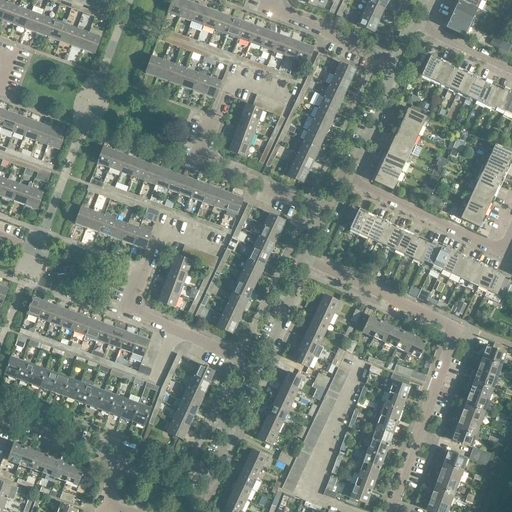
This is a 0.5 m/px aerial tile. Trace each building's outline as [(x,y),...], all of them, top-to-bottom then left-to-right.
[(185,1),(183,0),(171,0),(167,13),(179,17),(185,1)] [(338,2),(334,0),(330,9),(335,11),(338,2)] [(368,0),(367,2),(383,10),(387,0),(368,0)] [(458,0),(454,9),(472,18),(477,20),(482,11),(477,9),(458,0)] [(480,0),(458,0),(477,9),(480,0)] [(196,5),(185,1),(179,17),(190,21),(196,5)] [(367,2),(362,14),(378,21),(383,10),(367,2)] [(7,3),(1,19),(12,23),(18,7),(7,3)] [(208,9),(196,5),(190,21),(202,26),(208,9)] [(12,23),(24,28),(30,11),(18,7),(12,23)] [(30,11),(24,28),(36,32),(42,16),(41,15),(43,10),(33,7),(31,12),(30,11)] [(214,30),(220,13),(208,9),(202,26),(214,30)] [(472,18),(454,9),(450,18),(468,27),(472,18)] [(231,18),(220,13),(214,30),(225,34),(231,18)] [(357,25),(373,32),(378,21),(362,14),(357,25)] [(36,32),(47,36),(53,20),(42,16),(36,32)] [(243,22),(231,18),(225,34),(237,38),(243,22)] [(445,28),(464,36),(468,27),(450,18),(445,28)] [(53,20),(47,36),(59,41),(65,24),(53,20)] [(255,26),(243,22),(237,38),(249,43),(255,26)] [(59,41),(71,45),(77,29),(65,24),(59,41)] [(266,31),(255,26),(249,43),(260,47),(266,31)] [(71,45),(82,49),(89,33),(77,29),(71,45)] [(278,35),(266,31),(260,47),(272,51),(278,35)] [(498,31),(494,39),(501,42),(505,34),(498,31)] [(82,49),(94,54),(100,37),(89,33),(82,49)] [(290,39),(278,35),(272,51),(284,56),(290,39)] [(302,44),(290,39),(284,56),(295,60),(302,44)] [(307,64),(313,48),(302,44),(295,60),(307,64)] [(504,57),(508,49),(500,45),(499,49),(497,54),(504,57)] [(163,60),(151,56),(145,72),(157,77),(163,60)] [(317,56),(313,64),(317,66),(321,58),(317,56)] [(430,57),(421,75),(430,80),(439,61),(430,57)] [(174,65),(163,60),(157,77),(168,81),(174,65)] [(448,65),(439,61),(430,80),(439,84),(448,65)] [(355,70),(339,63),(334,74),(350,81),(355,70)] [(186,69),(174,65),(168,81),(180,85),(186,69)] [(457,69),(448,65),(439,84),(448,88),(457,69)] [(312,67),(308,75),(312,77),(316,69),(312,67)] [(198,73),(186,69),(180,85),(192,90),(198,73)] [(466,74),(457,69),(448,88),(457,92),(466,74)] [(204,94),(210,77),(198,73),(192,90),(204,94)] [(334,74),(329,85),(345,93),(350,81),(334,74)] [(475,78),(466,74),(457,92),(467,97),(475,78)] [(215,98),(221,82),(210,77),(204,94),(215,98)] [(303,85),(302,86),(307,88),(310,80),(306,78),(303,85)] [(484,82),(475,78),(467,97),(476,101),(484,82)] [(494,87),(484,82),(476,101),(485,105),(494,87)] [(329,85),(323,96),(339,104),(345,93),(329,85)] [(485,105),(494,110),(495,107),(502,91),(494,87),(485,105)] [(495,107),(504,111),(511,93),(511,92),(503,88),(502,91),(495,107)] [(301,89),(297,98),(301,100),(305,91),(301,89)] [(319,94),(314,106),(318,108),(334,115),(339,104),(323,96),(319,94)] [(262,97),(256,95),(252,106),(258,108),(262,97)] [(258,108),(262,110),(263,110),(267,99),(262,97),(258,108)] [(297,98),(292,109),(296,111),(299,104),(304,106),(306,102),(301,100),(297,98)] [(273,101),(267,99),(263,110),(269,112),(273,101)] [(279,103),(273,101),(269,112),(275,114),(279,103)] [(275,114),(280,116),(284,105),(279,103),(275,114)] [(241,116),(258,122),(262,110),(258,108),(252,106),(246,104),(241,116)] [(422,108),(412,104),(410,109),(420,114),(422,108)] [(313,119),(329,126),(334,115),(318,108),(313,119)] [(422,127),(426,117),(420,114),(410,109),(408,108),(403,118),(422,127)] [(6,111),(0,128),(12,132),(18,116),(6,111)] [(287,119),(286,120),(291,122),(295,114),(290,112),(287,119)] [(18,116),(12,132),(24,137),(30,120),(18,116)] [(241,116),(237,127),(254,133),(258,122),(241,116)] [(280,116),(276,125),(280,127),(284,118),(280,116)] [(308,116),(302,128),(308,130),(323,138),(329,126),(313,119),(308,116)] [(458,117),(456,123),(461,125),(464,120),(458,117)] [(399,127),(417,136),(422,127),(403,118),(399,127)] [(30,120),(24,137),(35,141),(41,124),(30,120)] [(285,123),(281,132),(285,134),(289,125),(285,123)] [(41,124),(35,141),(47,145),(53,129),(41,124)] [(237,127),(233,139),(249,145),(254,133),(237,127)] [(394,136),(413,145),(417,136),(399,127),(394,136)] [(274,128),(271,136),(275,138),(279,130),(274,128)] [(59,150),(65,133),(53,129),(47,145),(59,150)] [(308,130),(302,142),(318,149),(323,138),(308,130)] [(280,135),(276,143),(280,145),(284,137),(280,135)] [(390,145),(409,154),(413,145),(394,136),(390,145)] [(233,139),(228,151),(245,157),(249,145),(233,139)] [(269,139),(265,147),(269,149),(273,141),(269,139)] [(451,140),(447,149),(451,151),(452,149),(455,142),(451,140)] [(302,142),(297,153),(313,160),(318,149),(302,142)] [(490,154),(490,155),(508,164),(511,155),(511,153),(510,153),(511,149),(496,142),(494,145),(489,143),(484,152),(490,154)] [(386,154),(405,163),(409,154),(390,145),(386,154)] [(274,146),(271,154),(275,156),(279,148),(274,146)] [(102,147),(96,163),(108,168),(114,151),(102,147)] [(264,150),(260,159),(264,161),(268,152),(264,150)] [(126,156),(114,151),(108,168),(120,172),(126,156)] [(33,158),(31,162),(40,165),(42,161),(41,161),(43,155),(35,152),(33,158)] [(313,160),(297,153),(292,164),(308,172),(313,160)] [(405,163),(386,154),(382,163),(400,172),(405,163)] [(508,164),(490,155),(486,163),(504,172),(508,164)] [(126,156),(120,172),(131,176),(138,160),(126,156)] [(269,157),(265,165),(269,167),(273,159),(269,157)] [(138,160),(131,176),(143,181),(149,164),(138,160)] [(396,181),(400,172),(382,163),(378,172),(396,181)] [(504,172),(486,163),(481,173),(500,181),(504,172)] [(27,169),(25,174),(31,176),(33,171),(34,171),(36,167),(27,164),(26,168),(27,169)] [(149,164),(143,181),(155,185),(161,168),(149,164)] [(286,175),(302,183),(308,172),(292,164),(286,175)] [(161,168),(155,185),(153,189),(159,191),(160,187),(167,189),(173,173),(161,168)] [(378,172),(373,181),(392,190),(396,181),(378,172)] [(173,173),(167,189),(178,194),(184,177),(173,173)] [(500,181),(481,173),(477,182),(496,191),(500,181)] [(0,195),(2,196),(8,180),(0,176),(0,195)] [(184,177),(178,194),(190,198),(196,181),(184,177)] [(8,180),(2,196),(14,201),(20,184),(8,180)] [(196,181),(190,198),(202,202),(208,186),(196,181)] [(472,192),(491,200),(496,191),(477,182),(472,192)] [(29,183),(28,187),(20,184),(14,201),(26,205),(32,189),(33,185),(29,183)] [(213,206),(219,190),(208,186),(202,202),(213,206)] [(43,193),(32,189),(26,205),(37,209),(43,193)] [(219,190),(213,206),(225,211),(231,194),(219,190)] [(468,201),(487,209),(491,200),(472,192),(468,201)] [(225,211),(237,215),(243,199),(231,194),(225,211)] [(164,206),(163,210),(171,213),(173,209),(172,208),(174,202),(166,200),(164,206)] [(464,209),(483,218),(487,209),(468,201),(464,209)] [(92,211),(81,207),(74,223),(86,227),(92,211)] [(246,207),(242,215),(246,217),(250,209),(246,207)] [(464,209),(460,207),(455,216),(478,227),(483,218),(464,209)] [(358,210),(352,222),(349,229),(358,233),(367,215),(358,210)] [(86,227),(98,232),(104,215),(92,211),(86,227)] [(111,214),(105,212),(104,215),(98,232),(110,236),(116,220),(118,214),(114,212),(112,213),(111,214)] [(285,221),(269,213),(263,225),(279,232),(285,221)] [(358,233),(367,238),(376,219),(367,215),(358,233)] [(376,219),(367,238),(376,242),(385,223),(376,219)] [(116,220),(110,236),(121,240),(128,224),(116,220)] [(128,224),(121,240),(133,245),(139,228),(141,224),(129,220),(128,224)] [(385,246),(394,228),(385,223),(376,242),(385,246)] [(263,225),(258,236),(274,243),(279,232),(263,225)] [(139,228),(133,245),(145,249),(151,232),(153,228),(146,226),(145,230),(139,228)] [(394,250),(403,232),(394,228),(385,246),(394,250)] [(412,236),(403,232),(394,250),(404,255),(412,236)] [(258,236),(253,247),(269,255),(274,243),(258,236)] [(412,259),(421,240),(412,236),(404,255),(412,259)] [(232,237),(226,249),(230,250),(234,252),(239,241),(236,239),(232,237)] [(412,259),(422,263),(423,261),(431,245),(430,244),(421,240),(412,259)] [(441,247),(431,242),(430,244),(431,245),(423,261),(432,265),(441,247)] [(190,247),(184,245),(180,256),(186,258),(190,247)] [(195,249),(190,247),(186,258),(191,260),(195,249)] [(253,247),(248,259),(263,266),(269,255),(253,247)] [(430,270),(439,274),(441,269),(450,251),(441,247),(432,265),(430,270)] [(191,260),(192,261),(197,262),(201,251),(195,249),(191,260)] [(206,253),(201,251),(197,262),(202,264),(206,253)] [(450,274),(459,255),(450,251),(441,269),(450,274)] [(208,267),(212,255),(206,253),(202,264),(208,267)] [(180,256),(175,255),(171,266),(187,272),(192,261),(191,260),(186,258),(180,256)] [(218,257),(217,257),(212,255),(208,267),(209,267),(213,269),(218,257)] [(468,259),(459,255),(450,274),(459,278),(468,259)] [(248,259),(242,270),(258,277),(263,266),(248,259)] [(477,263),(468,259),(459,278),(468,282),(477,263)] [(486,268),(477,263),(468,282),(477,286),(486,268)] [(171,266),(166,278),(183,284),(187,272),(171,266)] [(209,267),(205,276),(209,278),(213,269),(209,267)] [(495,272),(486,268),(477,286),(486,290),(495,272)] [(242,270),(237,281),(253,289),(258,277),(242,270)] [(499,302),(501,298),(496,295),(501,284),(505,276),(495,272),(486,290),(484,295),(499,302)] [(214,274),(210,282),(215,284),(218,276),(214,274)] [(183,294),(180,292),(183,284),(166,278),(162,290),(179,296),(182,297),(183,294)] [(203,279),(199,287),(204,289),(208,281),(203,279)] [(237,281),(232,292),(248,300),(253,289),(237,281)] [(506,287),(501,284),(496,295),(501,298),(506,287)] [(511,285),(508,284),(503,294),(508,297),(511,288),(511,285)] [(162,290),(158,302),(174,308),(179,296),(162,290)] [(198,290),(194,299),(198,301),(202,292),(198,290)] [(232,292),(226,304),(242,311),(248,300),(232,292)] [(339,302),(324,294),(319,306),(334,313),(339,302)] [(428,297),(426,302),(435,306),(437,302),(428,297)] [(44,302),(32,298),(26,314),(38,318),(44,302)] [(44,302),(38,318),(49,323),(55,306),(44,302)] [(193,302),(189,310),(193,312),(197,304),(193,302)] [(438,302),(436,306),(444,310),(446,305),(438,302)] [(455,312),(454,315),(458,317),(459,314),(461,315),(465,306),(459,303),(455,312)] [(226,304),(221,315),(237,322),(242,311),(226,304)] [(55,306),(49,323),(61,327),(67,311),(55,306)] [(313,317),(328,324),(334,313),(319,306),(313,317)] [(355,309),(350,320),(355,323),(360,312),(355,309)] [(67,311),(61,327),(73,331),(79,315),(67,311)] [(73,331),(85,336),(91,319),(79,315),(73,331)] [(221,315),(216,326),(232,334),(237,322),(221,315)] [(381,321),(369,316),(361,332),(373,337),(381,321)] [(308,328),(323,335),(328,324),(313,317),(308,328)] [(85,336),(83,341),(87,342),(89,342),(89,340),(95,342),(96,340),(102,324),(91,319),(85,336)] [(373,337),(372,340),(376,342),(377,339),(384,343),(392,326),(381,321),(373,337)] [(96,340),(108,344),(114,328),(102,324),(96,340)] [(384,343),(395,348),(403,332),(392,326),(384,343)] [(108,344),(120,349),(126,332),(114,328),(108,344)] [(303,339),(318,346),(323,335),(308,328),(303,339)] [(120,349),(131,353),(137,336),(126,332),(120,349)] [(395,348),(407,353),(414,337),(403,332),(395,348)] [(143,357),(144,354),(146,348),(148,342),(149,341),(137,336),(131,353),(143,357)] [(414,337),(407,353),(418,359),(426,342),(414,337)] [(298,350),(313,357),(318,346),(303,339),(298,350)] [(346,351),(351,354),(356,343),(351,340),(346,351)] [(148,342),(146,348),(157,352),(160,347),(148,342)] [(492,348),(486,346),(482,358),(501,365),(507,348),(494,343),(492,348)] [(157,352),(146,348),(144,354),(155,358),(157,352)] [(308,368),(313,357),(298,350),(293,361),(308,368)] [(144,354),(143,357),(142,360),(153,364),(155,358),(144,354)] [(16,378),(22,361),(10,357),(4,374),(9,375),(8,377),(15,380),(16,378)] [(175,357),(172,365),(176,367),(180,359),(175,357)] [(482,358),(477,371),(496,378),(501,365),(482,358)] [(142,360),(140,365),(151,369),(152,369),(153,364),(142,360)] [(22,361),(16,378),(20,380),(20,381),(27,384),(28,382),(27,382),(34,366),(22,361)] [(214,371),(198,364),(193,375),(209,383),(214,371)] [(140,365),(138,371),(137,372),(149,376),(151,369),(140,365)] [(382,369),(370,365),(368,371),(380,375),(382,369)] [(27,382),(28,382),(32,384),(31,386),(39,388),(39,387),(45,370),(34,366),(27,382)] [(409,377),(412,370),(401,366),(398,372),(409,377)] [(338,368),(335,373),(346,379),(349,373),(338,368)] [(39,387),(44,388),(43,390),(50,393),(51,391),(57,374),(45,370),(39,387)] [(496,378),(477,371),(473,382),(492,389),(496,378)] [(282,383),(297,390),(303,379),(288,372),(282,383)] [(329,378),(318,373),(315,378),(327,383),(329,378)] [(346,379),(335,373),(332,379),(343,384),(346,379)] [(405,398),(410,386),(408,386),(409,381),(400,378),(401,376),(393,373),(386,391),(388,392),(405,398)] [(63,395),(62,395),(69,378),(57,374),(51,391),(55,392),(55,394),(62,397),(63,395)] [(188,387),(203,394),(209,383),(193,375),(188,387)] [(69,378),(62,395),(63,395),(67,397),(66,398),(74,401),(74,399),(80,383),(69,378)] [(80,383),(74,399),(78,401),(78,403),(85,405),(86,404),(92,387),(94,383),(82,378),(80,383)] [(315,378),(313,383),(325,389),(327,383),(315,378)] [(343,384),(332,379),(330,385),(341,390),(343,384)] [(473,382),(469,393),(488,400),(492,389),(473,382)] [(145,387),(156,391),(158,387),(146,383),(145,387)] [(282,383),(277,394),(292,401),(297,390),(282,383)] [(341,390),(330,385),(327,390),(338,395),(341,390)] [(86,404),(90,405),(89,407),(97,410),(98,408),(97,408),(104,391),(92,387),(86,404)] [(182,398),(198,405),(203,394),(188,387),(182,398)] [(338,395),(327,390),(325,395),(336,400),(338,395)] [(97,408),(98,408),(102,410),(101,411),(109,414),(109,412),(115,395),(104,391),(97,408)] [(384,404),(401,411),(405,398),(388,392),(384,404)] [(488,400),(469,393),(464,405),(484,412),(488,400)] [(277,394),(272,405),(287,412),(292,401),(277,394)] [(109,412),(113,414),(113,415),(120,418),(121,417),(127,400),(115,395),(109,412)] [(336,400),(325,395),(322,401),(333,406),(336,400)] [(177,409),(193,417),(198,405),(182,398),(177,409)] [(121,417),(125,418),(124,420),(132,423),(133,421),(132,421),(139,404),(127,400),(121,417)] [(333,406),(322,401),(320,407),(331,412),(333,406)] [(132,421),(133,421),(137,422),(136,424),(143,427),(144,425),(150,408),(139,404),(132,421)] [(379,416),(396,423),(401,411),(384,404),(379,416)] [(287,412),(272,405),(267,416),(282,423),(287,412)] [(464,405),(460,417),(479,424),(484,412),(464,405)] [(331,412),(320,407),(317,412),(328,417),(331,412)] [(172,421),(188,428),(193,417),(177,409),(172,421)] [(328,417),(317,412),(315,417),(326,422),(328,417)] [(282,423),(267,416),(262,427),(277,434),(282,423)] [(375,427),(392,434),(396,423),(379,416),(375,427)] [(326,422),(315,417),(312,423),(323,428),(326,422)] [(479,424),(460,417),(456,428),(475,435),(479,424)] [(182,439),(188,428),(172,421),(166,432),(182,439)] [(323,428),(312,423),(309,428),(320,434),(323,428)] [(277,434),(262,427),(257,438),(272,445),(277,434)] [(371,440),(388,446),(392,434),(375,427),(371,440)] [(320,434),(309,428),(307,434),(318,439),(320,434)] [(475,435),(456,428),(452,440),(471,447),(475,435)] [(318,439),(307,434),(304,439),(315,444),(318,439)] [(315,444),(304,439),(302,444),(313,449),(315,444)] [(366,451),(383,457),(388,446),(371,440),(366,451)] [(7,460),(18,464),(25,447),(13,443),(7,460)] [(313,449),(302,444),(299,450),(310,455),(313,449)] [(25,447),(18,464),(30,469),(37,452),(25,447)] [(489,454),(473,448),(471,454),(487,460),(489,454)] [(246,460),(261,467),(266,456),(251,449),(246,460)] [(293,456),(282,450),(279,455),(291,461),(293,456)] [(310,455),(299,450),(297,456),(308,461),(310,455)] [(362,463),(379,469),(383,457),(366,451),(362,463)] [(447,451),(443,463),(462,470),(466,458),(447,451)] [(37,452),(30,469),(42,473),(48,456),(37,452)] [(469,460),(485,466),(487,460),(471,454),(469,460)] [(279,455),(277,460),(288,466),(291,461),(279,455)] [(48,456),(42,473),(54,477),(60,460),(48,456)] [(308,461),(297,456),(294,461),(305,466),(308,461)] [(60,460),(54,477),(65,481),(72,465),(60,460)] [(256,478),(261,467),(246,460),(241,471),(256,478)] [(305,466),(294,461),(291,467),(302,472),(305,466)] [(358,474),(375,481),(379,469),(362,463),(358,474)] [(443,463),(439,475),(458,482),(462,470),(443,463)] [(84,469),(72,465),(65,481),(77,486),(84,469)] [(302,472),(291,467),(289,472),(300,477),(302,472)] [(0,476),(12,481),(14,475),(0,469),(0,476)] [(251,489),(256,478),(241,471),(236,482),(251,489)] [(300,477),(289,472),(286,478),(297,483),(300,477)] [(354,486),(371,492),(375,481),(358,474),(354,486)] [(458,482),(439,475),(434,487),(454,493),(458,482)] [(297,483),(286,478),(284,483),(295,488),(297,483)] [(0,481),(0,495),(7,498),(11,485),(0,481)] [(246,500),(251,489),(236,482),(231,493),(246,500)] [(295,488),(284,483),(281,488),(292,493),(295,488)] [(348,484),(344,495),(349,497),(366,504),(371,492),(354,486),(348,484)] [(434,487),(430,498),(449,505),(454,493),(434,487)] [(325,489),(323,495),(334,499),(337,493),(325,489)] [(74,496),(62,491),(59,499),(71,503),(74,496)] [(241,511),(246,500),(231,493),(225,504),(241,511)] [(430,498),(426,510),(430,511),(446,511),(449,505),(430,498)] [(56,511),(76,511),(77,510),(60,503),(56,511)]
